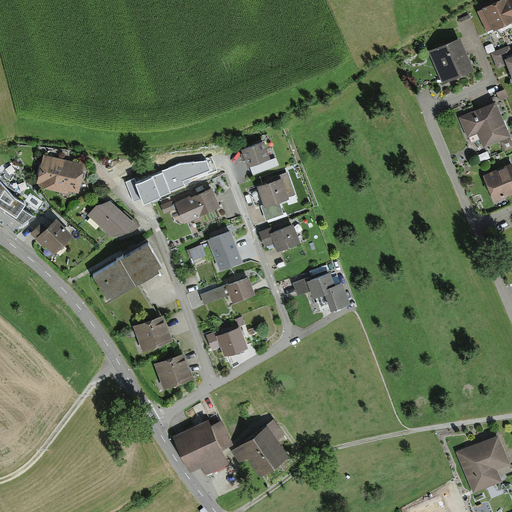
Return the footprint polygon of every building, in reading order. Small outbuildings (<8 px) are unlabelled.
[(484,8),(477,12),(486,31),(494,28),(495,30),(511,21),(511,0),(498,0),(483,7),(484,8)] [(443,84),(474,70),(461,37),(429,51),(443,84)] [(511,50),(511,46),(492,54),(498,67),(505,65),(503,57),(511,53),(511,50)] [(505,89),(497,93),(500,100),(509,97),(505,89)] [(511,136),(496,101),(459,117),(468,137),(478,133),(485,149),(511,136)] [(262,141),(242,149),(249,166),(271,158),(269,153),(275,151),(268,132),(260,135),(262,141)] [(511,140),(511,138),(501,142),(505,151),(511,147),(511,140)] [(496,203),(511,195),(511,153),(509,155),(511,163),(484,175),(496,203)] [(86,164),(44,154),(36,185),(43,186),(43,188),(69,193),(69,191),(81,194),(86,164)] [(277,157),(250,167),(254,177),(280,166),(277,157)] [(134,180),(127,182),(134,201),(142,198),(144,203),(160,198),(159,197),(170,193),(169,191),(184,186),(182,181),(210,170),(207,162),(180,165),(163,171),(163,173),(153,177),(153,179),(137,185),(134,180)] [(129,169),(131,175),(147,171),(146,165),(129,169)] [(282,177),(257,186),(263,204),(261,205),(266,221),(285,214),(281,202),(290,198),(289,197),(297,194),(288,171),(281,174),(282,177)] [(15,196),(0,179),(0,206),(6,211),(5,212),(23,224),(35,215),(24,209),(27,203),(15,196)] [(190,195),(175,202),(184,223),(200,217),(200,215),(222,207),(213,187),(191,196),(190,195)] [(97,204),(87,216),(113,237),(128,232),(137,222),(111,199),(97,204)] [(162,204),(165,212),(173,210),(170,201),(162,204)] [(40,223),(31,233),(55,254),(76,233),(57,216),(46,228),(40,223)] [(293,221),(269,229),(269,227),(260,230),(265,247),(274,243),(277,251),(301,242),(293,221)] [(231,232),(209,240),(220,270),(242,262),(231,232)] [(93,272),(107,298),(111,295),(112,297),(160,269),(159,267),(163,264),(149,241),(93,272)] [(194,260),(206,255),(202,244),(189,250),(194,260)] [(331,272),(308,281),(307,278),(293,283),(299,295),(311,290),(314,299),(325,294),(332,310),(351,302),(342,281),(335,284),(331,272)] [(249,276),(201,294),(205,305),(225,297),(228,305),(256,296),(249,276)] [(163,314),(133,325),(144,351),(173,341),(163,314)] [(215,331),(206,334),(212,350),(222,347),(225,356),(249,346),(241,325),(217,335),(215,331)] [(185,352),(155,363),(163,388),(194,380),(185,352)] [(272,412),(257,382),(245,388),(262,418),(272,412)] [(209,418),(173,435),(190,472),(201,467),(207,477),(231,464),(223,447),(233,443),(223,419),(211,423),(209,418)] [(273,418),(231,450),(240,462),(248,458),(260,476),(290,454),(278,438),(285,433),(273,418)] [(499,433),(456,451),(472,493),(502,481),(497,468),(511,462),(499,433)]
